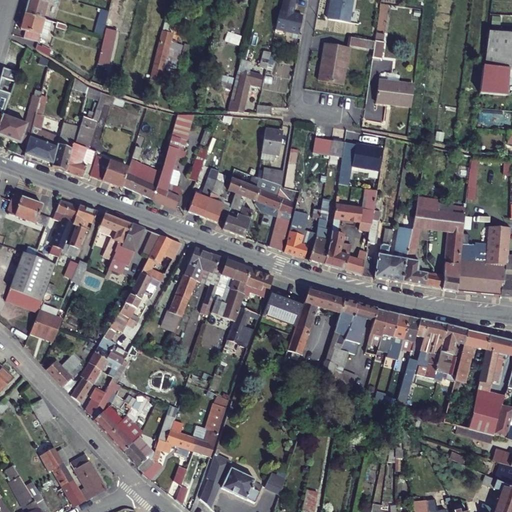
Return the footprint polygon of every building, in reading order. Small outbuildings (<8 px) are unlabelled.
[(28,0),(25,14),(42,20),(43,20),(48,0),(28,0)] [(111,0),(109,13),(104,30),(106,30),(109,31),(113,15),(116,16),(119,0),(111,0)] [(294,0),(283,0),(281,12),(290,14),(292,14),(294,0)] [(331,0),(328,21),(349,24),(353,0),(331,0)] [(290,14),(281,12),(279,11),(276,26),(299,31),(302,16),(292,14),(290,14)] [(25,30),(38,34),(42,20),(25,14),(21,29),(25,30)] [(42,20),(38,34),(45,37),(49,21),(43,20),(42,20)] [(130,30),(117,26),(116,33),(128,36),(130,30)] [(297,41),(298,36),(299,31),(276,26),(275,31),(292,35),(290,40),(297,41)] [(163,28),(150,77),(160,80),(165,66),(172,68),(178,44),(168,41),(171,31),(163,28)] [(23,37),(36,41),(38,34),(25,30),(23,37)] [(97,65),(108,68),(116,33),(109,31),(106,30),(97,65)] [(224,40),(238,44),(240,35),(227,31),(224,40)] [(510,68),(511,68),(511,33),(489,32),(484,66),(510,68)] [(374,42),(351,38),(350,47),(373,51),(374,42)] [(380,61),(383,43),(375,41),(374,42),(373,51),(372,59),(380,61)] [(343,86),(350,50),(326,45),(319,82),(343,86)] [(180,51),(175,69),(183,71),(187,53),(180,51)] [(264,82),(267,65),(262,63),(257,80),(264,82)] [(480,94),(508,96),(510,68),(484,66),(483,66),(480,94)] [(0,122),(2,117),(18,73),(3,68),(0,79),(0,122)] [(251,79),(251,76),(237,72),(228,112),(242,114),(242,113),(249,86),(251,79)] [(264,82),(257,80),(251,79),(249,86),(262,89),(264,82)] [(379,81),(377,103),(411,109),(414,87),(379,81)] [(230,91),(232,85),(221,82),(220,88),(230,91)] [(92,120),(96,121),(97,122),(106,95),(101,93),(92,120)] [(39,99),(28,139),(36,142),(38,136),(39,131),(37,130),(46,98),(40,96),(39,99)] [(39,99),(34,97),(32,97),(24,125),(2,117),(0,122),(0,136),(26,147),(28,139),(39,99)] [(124,112),(109,111),(108,123),(123,125),(124,112)] [(171,137),(186,142),(194,116),(177,116),(171,137)] [(87,149),(96,121),(92,120),(84,117),(74,145),(85,149),(87,149)] [(59,139),(64,141),(67,134),(69,126),(63,124),(59,139)] [(69,126),(67,134),(75,136),(77,129),(69,126)] [(268,131),(263,155),(277,158),(282,134),(268,131)] [(344,139),(364,142),(366,134),(346,131),(344,139)] [(67,134),(64,141),(59,139),(58,143),(56,149),(51,165),(50,168),(64,173),(72,145),(75,136),(67,134)] [(38,136),(36,142),(56,149),(58,143),(38,136)] [(167,147),(183,152),(185,145),(186,142),(171,137),(167,147)] [(56,149),(36,142),(28,139),(26,147),(24,155),(51,165),(56,149)] [(328,157),(331,142),(314,139),(312,154),(328,157)] [(331,142),(328,157),(342,159),(344,144),(331,142)] [(381,171),(384,150),(344,144),(342,159),(340,170),(352,172),(353,167),(381,171)] [(81,178),(85,167),(80,165),(85,149),(74,145),(72,145),(64,173),(81,178)] [(183,160),(186,152),(183,152),(167,147),(160,172),(151,199),(175,209),(181,194),(180,187),(169,183),(178,158),(183,160)] [(134,148),(128,168),(132,170),(134,170),(140,150),(134,148)] [(207,152),(202,151),(201,154),(197,153),(187,180),(195,183),(203,161),(207,152)] [(120,188),(121,186),(128,168),(96,157),(93,166),(89,177),(120,188)] [(203,161),(195,183),(200,185),(208,163),(203,161)] [(86,163),(85,167),(81,178),(88,181),(89,177),(93,166),(86,163)] [(121,186),(151,199),(160,172),(154,170),(153,176),(152,176),(148,186),(130,177),(132,170),(128,168),(121,186)] [(280,187),(282,176),(266,171),(261,180),(280,187)] [(215,181),(208,178),(201,196),(195,194),(188,213),(202,218),(211,195),(212,190),(215,181)] [(242,197),(246,198),(256,202),(260,191),(259,190),(231,179),(227,191),(235,194),(242,197)] [(278,198),(280,187),(261,180),(259,190),(260,191),(278,198)] [(227,217),(231,207),(218,203),(224,184),(215,181),(212,190),(211,195),(202,218),(224,226),(227,217)] [(366,190),(362,209),(374,211),(377,192),(366,190)] [(260,211),(261,212),(273,216),(275,210),(278,211),(290,215),(292,203),(278,198),(260,191),(256,202),(255,204),(260,211)] [(6,212),(35,222),(38,214),(41,204),(12,193),(6,212)] [(232,203),(238,205),(243,207),(244,203),(245,201),(241,200),(242,197),(235,194),(232,203)] [(453,208),(453,204),(441,201),(418,197),(416,208),(465,218),(465,216),(465,210),(453,208)] [(59,199),(55,211),(65,214),(63,218),(62,222),(51,252),(60,255),(71,227),(79,207),(61,200),(59,199)] [(324,221),(329,200),(321,199),(319,211),(318,219),(324,221)] [(253,211),(254,208),(244,203),(243,207),(253,211)] [(84,220),(92,223),(97,211),(79,206),(79,207),(71,227),(75,228),(84,232),(89,233),(91,226),(83,223),(84,220)] [(335,206),(333,221),(340,221),(360,223),(359,231),(370,232),(374,211),(362,209),(335,206)] [(243,207),(241,213),(240,217),(237,216),(236,220),(227,217),(224,226),(223,230),(245,238),(255,212),(253,211),(243,207)] [(430,230),(448,234),(444,278),(442,290),(457,293),(461,247),(465,218),(416,208),(415,213),(413,227),(420,228),(430,230)] [(276,218),(269,248),(281,252),(290,215),(278,211),(276,218)] [(368,242),(376,244),(381,222),(383,213),(374,211),(370,232),(368,242)] [(413,227),(415,213),(405,211),(402,226),(413,228),(413,227)] [(46,226),(48,218),(38,214),(35,222),(46,226)] [(104,214),(100,226),(112,230),(116,232),(120,221),(104,214)] [(300,245),(307,222),(292,217),(283,253),(304,259),(307,247),(300,245)] [(325,221),(324,221),(318,219),(318,221),(316,234),(315,237),(321,239),(325,221)] [(115,241),(119,242),(124,244),(131,225),(120,221),(116,232),(113,240),(115,241)] [(333,221),(331,233),(337,234),(340,221),(333,221)] [(110,270),(118,273),(122,264),(123,264),(129,249),(134,251),(143,229),(131,225),(124,244),(119,242),(115,252),(117,253),(110,270)] [(106,248),(112,230),(100,226),(93,245),(106,248)] [(414,261),(418,239),(420,228),(413,227),(413,228),(412,230),(407,260),(414,261)] [(475,250),(475,248),(461,247),(457,293),(502,297),(505,275),(506,256),(508,246),(509,229),(490,227),(487,252),(475,250)] [(84,232),(75,228),(65,256),(74,259),(84,232)] [(403,256),(402,259),(407,260),(412,230),(401,228),(396,254),(403,256)] [(420,228),(418,239),(427,241),(430,230),(420,228)] [(152,233),(142,252),(149,256),(160,236),(152,233)] [(343,235),(337,234),(331,233),(330,240),(329,246),(327,252),(323,265),(344,271),(351,246),(341,244),(343,235)] [(157,270),(160,264),(168,268),(182,244),(160,236),(149,256),(136,280),(148,287),(155,291),(165,274),(157,270)] [(323,265),(327,252),(322,251),(325,240),(321,239),(315,237),(308,260),(323,265)] [(115,252),(119,242),(115,241),(110,253),(114,255),(115,252)] [(391,245),(383,244),(379,247),(378,255),(389,257),(391,245)] [(226,260),(195,249),(183,276),(196,281),(209,285),(200,314),(207,316),(215,293),(217,286),(221,275),(226,260)] [(352,273),(361,276),(363,262),(365,252),(359,251),(352,273)] [(38,259),(23,253),(8,288),(25,294),(38,259)] [(389,257),(378,255),(377,255),(373,278),(386,280),(389,257)] [(407,260),(402,259),(389,257),(386,280),(403,283),(407,260)] [(25,294),(41,301),(46,290),(56,266),(38,259),(25,294)] [(250,269),(226,260),(221,275),(233,279),(225,303),(216,300),(212,313),(219,315),(217,321),(233,326),(240,308),(245,292),(244,292),(246,283),(250,269)] [(403,283),(432,288),(434,276),(418,273),(420,262),(414,261),(407,260),(403,283)] [(371,277),(373,264),(363,262),(361,276),(371,277)] [(74,275),(78,266),(72,263),(68,272),(74,275)] [(274,277),(250,269),(246,283),(261,288),(259,296),(266,298),(274,277)] [(502,297),(511,297),(511,275),(505,275),(502,297)] [(183,276),(172,303),(183,306),(186,300),(188,300),(196,281),(183,276)] [(444,278),(434,276),(432,288),(442,290),(444,278)] [(133,312),(145,292),(148,287),(136,280),(116,316),(135,326),(137,322),(128,317),(131,311),(133,312)] [(223,295),(224,289),(217,286),(215,293),(223,295)] [(25,294),(8,288),(4,300),(37,313),(38,310),(39,308),(41,301),(25,294)] [(343,300),(309,290),(292,351),(298,353),(305,355),(319,307),(340,313),(343,300)] [(297,327),(304,302),(271,292),(263,316),(297,327)] [(369,307),(343,300),(340,313),(354,317),(350,335),(346,350),(349,350),(349,348),(355,350),(357,343),(359,344),(366,319),(369,307)] [(376,310),(369,307),(366,319),(373,321),(376,310)] [(233,326),(228,340),(240,344),(250,316),(251,312),(240,308),(233,326)] [(58,327),(62,319),(38,310),(29,333),(52,341),(58,327)] [(373,321),(369,336),(376,338),(375,343),(368,341),(365,353),(376,356),(379,346),(382,334),(388,312),(376,310),(373,321)] [(398,315),(388,312),(382,334),(392,336),(398,315)] [(340,313),(335,330),(340,331),(350,335),(354,317),(340,313)] [(392,336),(390,346),(400,349),(403,339),(408,318),(398,315),(392,336)] [(131,332),(135,326),(116,316),(98,342),(94,351),(109,360),(115,363),(120,366),(127,355),(114,348),(119,338),(116,336),(122,327),(131,332)] [(420,320),(408,318),(403,339),(414,342),(416,337),(420,320)] [(447,326),(420,320),(416,337),(423,339),(420,350),(431,353),(424,378),(433,381),(435,373),(447,326)] [(443,375),(455,378),(460,360),(467,331),(447,326),(435,373),(433,381),(441,383),(443,375)] [(350,335),(340,331),(331,361),(317,357),(316,362),(318,363),(317,367),(316,372),(333,380),(338,363),(345,365),(348,353),(349,350),(346,350),(350,335)] [(455,378),(454,380),(460,381),(465,383),(474,347),(486,350),(489,337),(467,331),(460,360),(455,378)] [(486,350),(476,390),(488,394),(497,356),(511,358),(511,341),(489,337),(486,350)] [(237,354),(240,344),(228,340),(224,349),(237,354)] [(386,358),(389,349),(379,346),(376,356),(386,358)] [(389,349),(386,358),(397,361),(400,352),(389,349)] [(107,365),(109,360),(94,351),(88,366),(102,372),(103,373),(107,365)] [(298,353),(292,351),(290,351),(284,373),(292,375),(298,353)] [(408,359),(409,355),(400,352),(397,361),(407,364),(408,359)] [(81,362),(74,354),(61,367),(55,362),(47,371),(63,388),(83,369),(79,364),(81,362)] [(411,379),(416,361),(408,359),(407,364),(403,376),(411,379)] [(115,363),(109,360),(107,365),(113,369),(115,363)] [(113,369),(109,376),(113,378),(120,366),(115,363),(113,369)] [(313,382),(316,372),(317,367),(304,363),(300,378),(313,382)] [(0,392),(14,378),(1,366),(0,367),(0,392)] [(95,386),(102,372),(88,366),(84,371),(80,377),(84,380),(95,386)] [(103,381),(104,382),(103,385),(108,388),(111,382),(113,378),(109,376),(106,375),(103,381)] [(95,386),(84,380),(71,397),(81,404),(95,386)] [(449,402),(454,403),(460,381),(454,380),(449,402)] [(99,402),(99,403),(104,406),(116,385),(111,382),(108,388),(105,393),(99,402)] [(99,402),(105,393),(96,387),(90,397),(92,398),(85,410),(85,411),(91,417),(99,403),(99,402)] [(502,399),(502,398),(488,394),(476,390),(467,429),(492,436),(502,399)] [(0,412),(10,402),(4,396),(0,400),(0,412)] [(224,418),(230,400),(225,398),(219,417),(224,418)] [(511,425),(509,425),(511,415),(511,401),(502,399),(492,436),(494,436),(495,434),(511,439),(511,425)] [(34,413),(46,406),(42,400),(31,406),(34,413)] [(34,413),(38,419),(50,412),(46,406),(34,413)] [(122,424),(109,411),(105,414),(118,428),(122,424)] [(53,419),(50,412),(38,419),(42,425),(53,419)] [(118,428),(105,414),(103,412),(94,420),(109,436),(118,428)] [(174,418),(166,415),(157,440),(162,442),(163,438),(167,440),(169,434),(170,431),(174,418)] [(219,432),(224,418),(219,417),(216,416),(211,430),(219,432)] [(132,443),(136,440),(122,424),(118,428),(132,443)] [(467,429),(458,426),(456,432),(492,443),(494,436),(492,436),(467,429)] [(109,436),(123,452),(132,443),(118,428),(109,436)] [(170,431),(169,434),(167,440),(163,438),(162,442),(172,445),(194,453),(195,449),(198,441),(170,431)] [(207,433),(203,443),(198,441),(195,449),(211,454),(217,436),(207,433)] [(151,460),(157,462),(160,451),(159,450),(162,442),(157,440),(151,460)] [(162,442),(159,450),(160,451),(169,454),(172,445),(162,442)] [(146,458),(132,443),(123,452),(137,467),(146,458)] [(52,468),(62,486),(71,481),(71,480),(72,480),(62,461),(59,456),(57,452),(54,446),(39,455),(48,471),(52,468)] [(59,456),(62,461),(67,458),(61,449),(57,452),(59,456)] [(210,459),(211,454),(195,449),(194,453),(210,459)] [(493,462),(499,464),(511,468),(511,454),(499,451),(498,455),(495,454),(493,462)] [(85,455),(70,463),(84,487),(90,498),(105,490),(85,455)] [(157,462),(151,460),(146,458),(137,467),(143,475),(155,464),(157,462)] [(207,483),(199,499),(211,510),(218,502),(218,501),(223,495),(255,505),(261,487),(253,485),(254,480),(240,476),(227,472),(229,466),(212,461),(206,478),(208,478),(206,482),(207,483)] [(162,467),(157,462),(155,464),(143,475),(148,480),(151,481),(162,467)] [(511,468),(499,464),(496,474),(499,475),(497,482),(511,488),(511,468)] [(270,473),(267,480),(283,485),(285,478),(270,473)] [(19,476),(8,482),(18,500),(22,498),(28,508),(30,511),(41,511),(28,491),(20,478),(19,476)] [(483,511),(511,511),(511,488),(497,482),(486,477),(483,485),(501,493),(494,509),(486,506),(483,511)] [(84,502),(85,501),(79,490),(72,480),(71,480),(71,481),(73,485),(84,502)] [(283,485),(267,480),(264,489),(280,494),(283,485)] [(62,486),(62,487),(74,507),(84,502),(73,485),(71,481),(62,486)] [(44,501),(35,486),(28,491),(41,511),(49,511),(50,511),(44,501)] [(183,507),(189,489),(181,486),(176,501),(183,507)] [(85,501),(90,498),(84,487),(79,490),(85,501)] [(22,498),(18,500),(24,510),(28,508),(22,498)] [(423,511),(422,502),(408,503),(407,503),(409,510),(409,511),(423,511)] [(386,511),(395,511),(409,510),(407,503),(390,505),(386,506),(386,511)]
